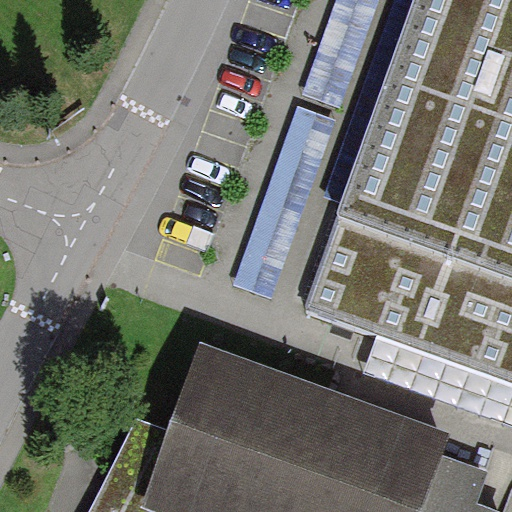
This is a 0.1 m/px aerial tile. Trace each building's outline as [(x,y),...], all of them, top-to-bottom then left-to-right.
[(511,0),(414,0),(341,203),(303,308),(375,334),(511,382),(511,0)] [(314,110),(240,284),(275,299),(350,125),(314,110)] [(363,375),(511,427),(511,382),(375,334),(363,375)] [(170,430),(143,506),(158,511),(499,511),(479,502),(488,471),(445,455),(450,433),(201,343),(170,430)] [(136,418),(89,511),(158,511),(143,506),(170,430),(136,418)]
